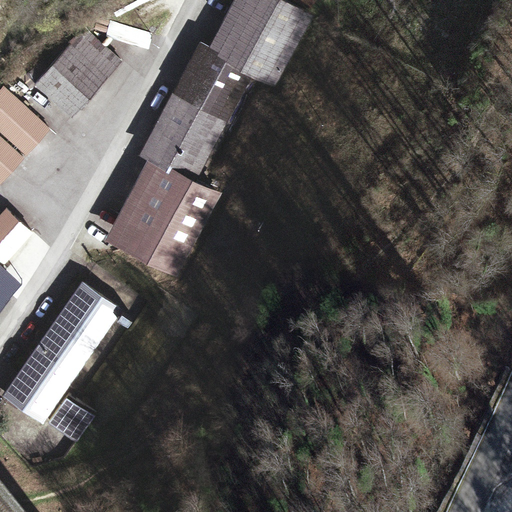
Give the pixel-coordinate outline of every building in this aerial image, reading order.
[(249,73),(272,86),(310,16),(279,0),(237,0),(210,52),(201,48),(144,155),(154,160),(112,237),(177,272),(217,197),(190,183),(249,73)] [(88,32),(38,85),(70,115),(120,62),(88,32)] [(48,128),(4,88),(0,92),(0,130),(26,153),(48,128)] [(22,158),(0,138),(0,183),(22,158)] [(7,206),(0,213),(0,308),(19,284),(0,265),(0,254),(28,225),(7,206)] [(83,278),(5,388),(43,415),(121,305),(83,278)]
